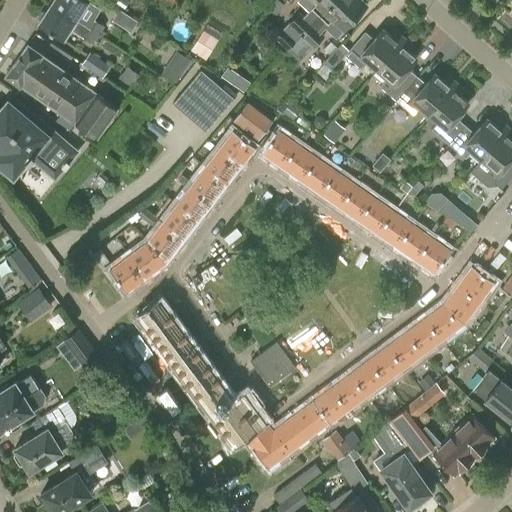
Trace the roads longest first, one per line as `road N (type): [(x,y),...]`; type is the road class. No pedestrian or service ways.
road 1 (residential): [(438,293),(276,407),(260,398),(165,276)]
road 2 (residential): [(165,276),(251,170),(264,168),(438,293)]
